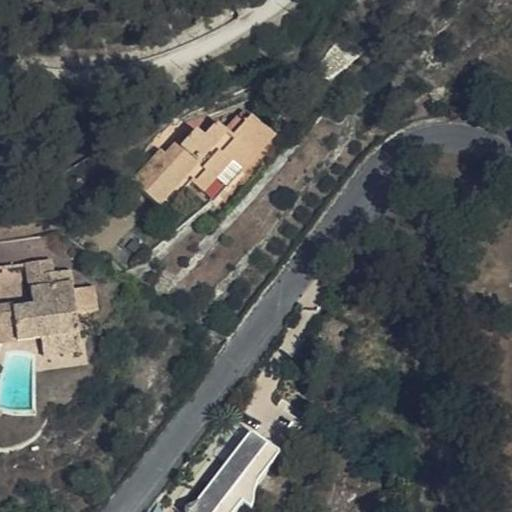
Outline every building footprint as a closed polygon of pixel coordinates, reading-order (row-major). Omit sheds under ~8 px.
[(511,95),(511,72),(502,69),(494,90),(511,95)] [(255,119),(248,125),(236,140),(228,133),(220,125),(206,140),(199,133),(193,139),(176,124),(154,149),(161,156),(136,186),(160,208),(165,202),(187,179),(194,186),(218,206),(277,139),(255,119)] [(236,140),(248,125),(242,119),(228,133),(236,140)] [(174,210),(194,186),(187,179),(165,202),(174,210)] [(0,344),(41,340),(64,337),(66,356),(83,354),(81,340),(78,317),(98,314),(95,292),(74,293),(72,274),(54,275),(52,263),(29,265),(35,309),(16,311),(14,307),(0,308),(0,344)] [(64,337),(41,340),(44,358),(66,356),(64,337)] [(267,474),(286,448),(259,429),(241,454),(267,474)] [(239,511),(267,474),(241,454),(239,458),(211,493),(206,495),(199,497),(195,502),(194,506),(198,511),(197,511),(239,511)]
